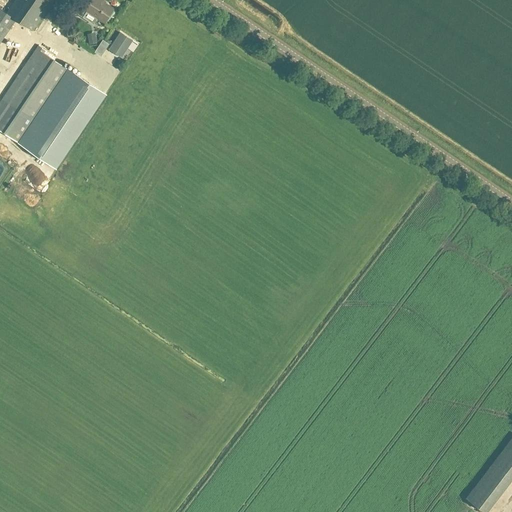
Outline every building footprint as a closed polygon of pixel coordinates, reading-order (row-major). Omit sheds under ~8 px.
[(15,0),(7,13),(16,19),(33,31),(53,0),(15,0)] [(105,22),(114,9),(102,1),(102,0),(91,0),(88,6),(83,2),(76,13),(83,17),(87,11),(105,22)] [(0,43),(16,19),(0,8),(0,43)] [(132,40),(120,33),(109,49),(121,57),(132,40)] [(39,45),(37,48),(0,103),(0,129),(55,167),(105,93),(44,53),(45,50),(39,45)] [(484,511),(486,511),(511,479),(511,438),(466,499),(484,511)]
